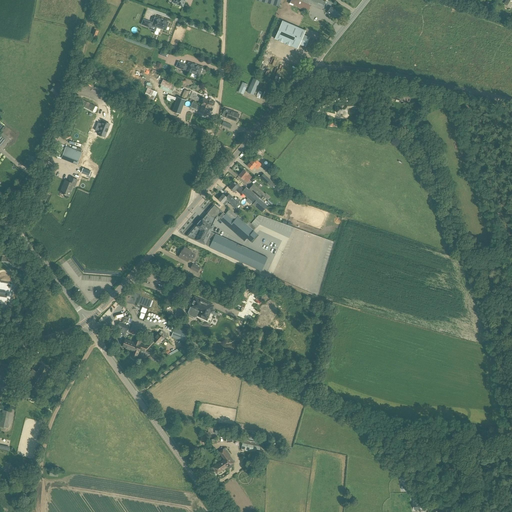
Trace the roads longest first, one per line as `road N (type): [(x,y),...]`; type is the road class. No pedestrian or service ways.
road 1 (tertiary): [(86,321),(312,66)]
road 2 (track): [(378,435),(194,353),(135,395)]
road 3 (unclassified): [(86,321),(218,511)]
road 4 (unclassified): [(511,100),(372,70),(312,66)]
road 5 (track): [(34,511),(54,413),(96,338)]
road 6 (unclassified): [(86,321),(33,246),(0,220)]
